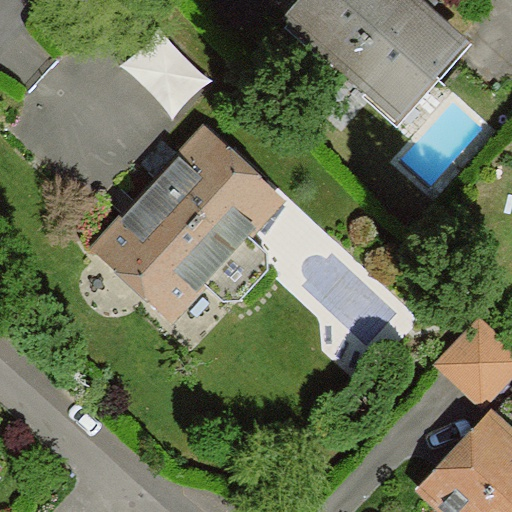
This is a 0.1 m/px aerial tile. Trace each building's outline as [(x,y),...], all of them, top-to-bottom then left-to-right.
[(480,43),(425,0),(318,0),(300,22),(405,125),(480,43)] [(291,201),(217,128),(95,251),(169,325),(291,201)] [(511,374),(511,348),(485,323),(440,371),(480,409),(511,374)] [(511,511),(511,427),(499,415),(426,490),(448,511),(511,511)] [(0,487),(16,470),(0,454),(0,487)]
